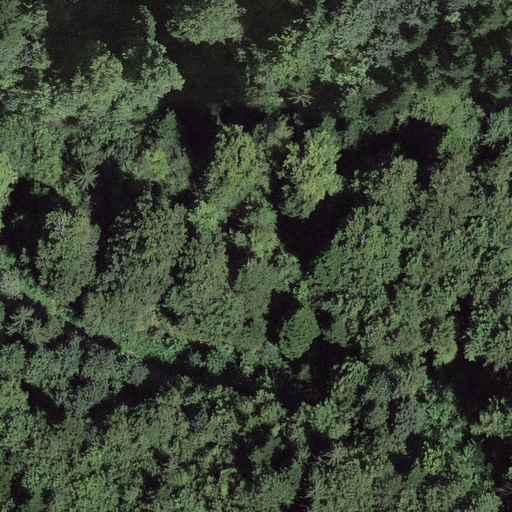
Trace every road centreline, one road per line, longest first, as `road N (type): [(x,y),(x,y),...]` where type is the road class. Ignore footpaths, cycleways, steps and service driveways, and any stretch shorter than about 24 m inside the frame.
road 1 (track): [(0,276),(102,358),(403,450),(470,511)]
road 2 (track): [(511,134),(423,89),(303,0)]
